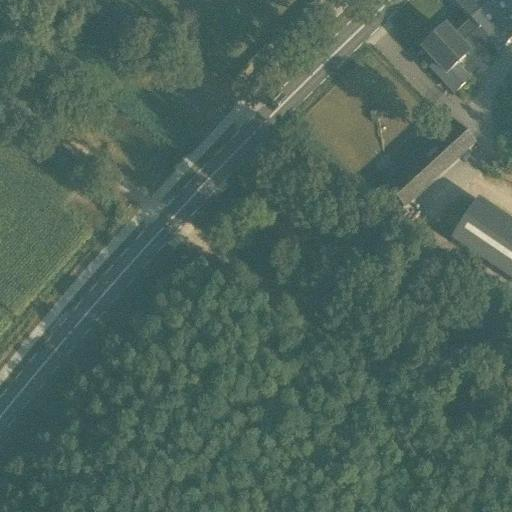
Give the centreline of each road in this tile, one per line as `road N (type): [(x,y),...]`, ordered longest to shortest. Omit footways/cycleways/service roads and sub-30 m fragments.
road 1 (secondary): [(0,432),(137,256),(390,0)]
road 2 (track): [(511,307),(364,205),(265,118),(104,0)]
road 3 (track): [(511,449),(193,240)]
road 4 (track): [(0,98),(151,205)]
